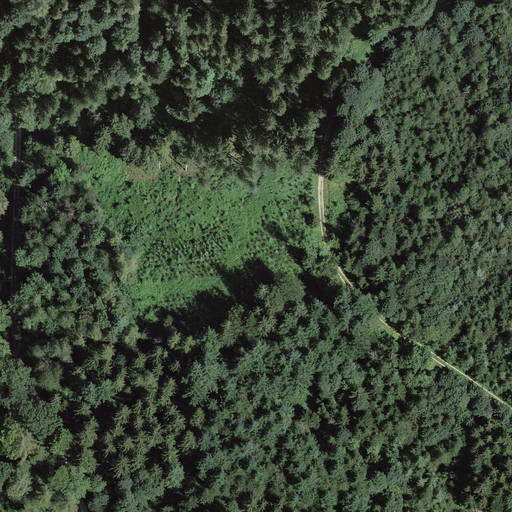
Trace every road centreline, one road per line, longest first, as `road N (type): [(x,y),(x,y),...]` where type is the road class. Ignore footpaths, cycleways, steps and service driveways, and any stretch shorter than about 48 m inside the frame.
road 1 (track): [(511,411),(390,330),(325,256),(315,203),(332,106),(387,40),(455,0)]
road 2 (track): [(0,32),(11,86),(13,351),(92,511)]
